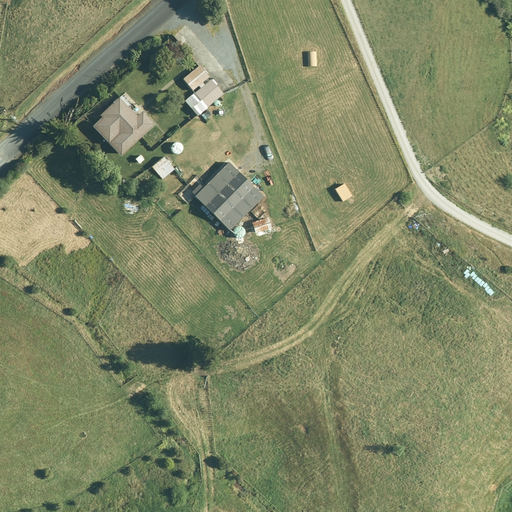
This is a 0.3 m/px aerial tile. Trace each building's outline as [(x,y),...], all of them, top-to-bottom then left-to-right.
[(199,64),(181,79),(207,111),(225,96),(199,64)] [(119,155),(152,124),(139,111),(133,117),(119,102),(92,127),(119,155)] [(185,146),(176,142),(171,152),(181,156),(185,146)] [(175,170),(166,157),(153,167),(162,180),(175,170)] [(256,194),(222,207),(226,219),(260,207),(256,194)] [(271,230),(269,218),(249,222),(252,234),(271,230)]
